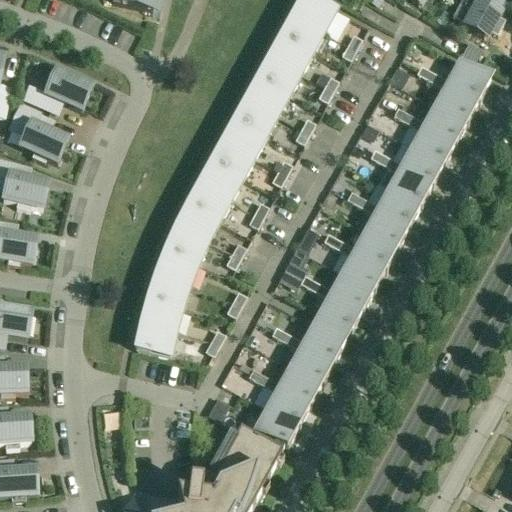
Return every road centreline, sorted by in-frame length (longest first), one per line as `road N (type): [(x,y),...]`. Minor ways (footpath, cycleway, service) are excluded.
road 1 (residential): [(73,386),(206,403),(415,20)]
road 2 (residential): [(511,104),(286,511)]
road 3 (tertiary): [(511,242),(362,511)]
road 4 (tertiary): [(392,511),(511,296)]
road 5 (residential): [(142,82),(74,288)]
road 6 (residential): [(142,82),(120,62),(0,14)]
road 7 (residential): [(438,511),(511,379)]
road 8 (residential): [(73,386),(92,511)]
